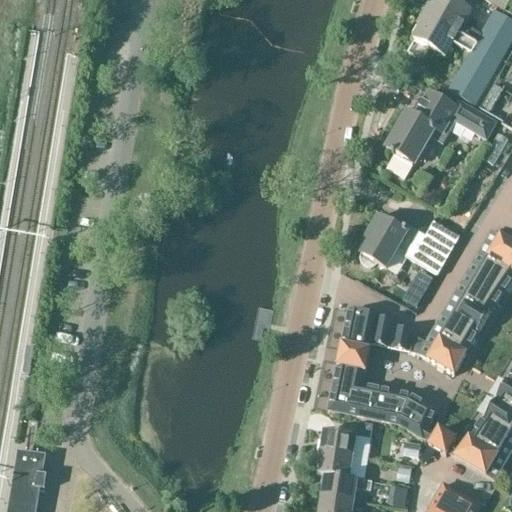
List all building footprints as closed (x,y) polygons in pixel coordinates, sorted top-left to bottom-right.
[(437,0),(425,22),(503,61),(511,45),(511,25),(495,15),(481,39),(463,29),(471,15),(445,0),(437,0)] [(511,3),(511,0),(478,0),(505,16),(511,3)] [(475,110),(503,61),(425,22),(413,42),(445,60),(453,46),(471,56),(449,95),(475,110)] [(458,104),(453,111),(434,100),(420,124),(408,117),(387,154),(414,169),(430,142),(442,149),(455,127),(486,145),(497,127),(458,104)] [(411,252),(419,237),(408,230),(404,236),(378,220),(365,242),(369,245),(361,259),(362,260),(362,261),(361,263),(361,264),(361,265),(362,267),(362,268),(363,269),(364,270),(365,271),(367,272),(368,272),(369,272),(371,272),(372,272),(373,271),(375,270),(376,269),(376,268),(387,274),(402,247),(411,252)] [(437,280),(459,241),(433,226),(425,240),(419,237),(411,252),(405,261),(437,280)] [(511,247),(491,235),(479,256),(511,275),(511,247)] [(511,275),(479,256),(467,276),(503,298),(511,284),(511,275)] [(455,297),(490,317),(503,298),(467,276),(455,297)] [(425,300),(411,292),(404,304),(418,312),(425,300)] [(443,317),(478,337),(490,317),(455,297),(443,317)] [(341,349),(339,360),(367,366),(369,355),(370,349),(376,319),(349,314),(342,349),(341,349)] [(443,317),(431,338),(466,358),(478,338),(443,317)] [(377,320),(370,349),(418,359),(426,347),(377,320)] [(426,347),(418,359),(419,359),(454,379),(466,358),(431,338),(426,347)] [(31,351),(29,351),(25,379),(26,379),(32,380),(37,352),(31,351)] [(361,390),(362,390),(367,366),(339,360),(337,371),(332,397),(358,403),(361,390)] [(511,385),(508,383),(495,403),(511,412),(511,385)] [(328,415),(374,425),(380,394),(361,390),(358,403),(332,397),(328,415)] [(374,425),(399,430),(410,400),(380,394),(374,425)] [(437,455),(447,438),(439,433),(435,439),(427,435),(436,415),(410,400),(399,430),(423,444),(423,442),(431,447),(428,450),(437,455)] [(483,422),(511,440),(511,412),(495,403),(483,422)] [(511,440),(483,422),(469,442),(506,464),(511,454),(511,440)] [(324,435),(320,456),(368,464),(373,430),(359,427),(357,440),(324,435)] [(437,455),(440,457),(446,460),(448,457),(455,461),(454,462),(494,485),(506,464),(469,442),(460,454),(452,449),(456,443),(450,440),(447,438),(437,455)] [(421,449),(405,446),(403,460),(419,463),(421,449)] [(25,455),(23,455),(21,467),(17,466),(13,488),(17,489),(13,511),(31,511),(35,492),(45,493),(47,479),(38,477),(41,458),(25,455)] [(320,456),(317,478),(325,480),(325,479),(358,485),(358,484),(364,485),(366,477),(368,464),(320,456)] [(412,473),(399,471),(397,485),(409,487),(412,473)] [(372,486),(364,485),(358,484),(358,485),(325,479),(325,480),(321,500),(355,506),(357,493),(371,495),(372,486)] [(443,489),(430,511),(481,511),(482,510),(443,489)] [(389,511),(394,511),(405,511),(408,494),(392,491),(389,511)] [(353,511),(355,506),(321,500),(319,511),(353,511)]
